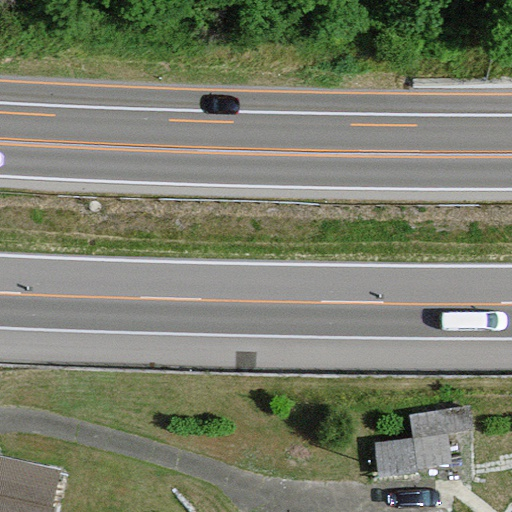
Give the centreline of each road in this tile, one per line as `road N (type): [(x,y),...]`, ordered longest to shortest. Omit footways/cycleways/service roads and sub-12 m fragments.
road 1 (motorway): [(511,149),(0,135)]
road 2 (motorway): [(0,294),(511,306)]
